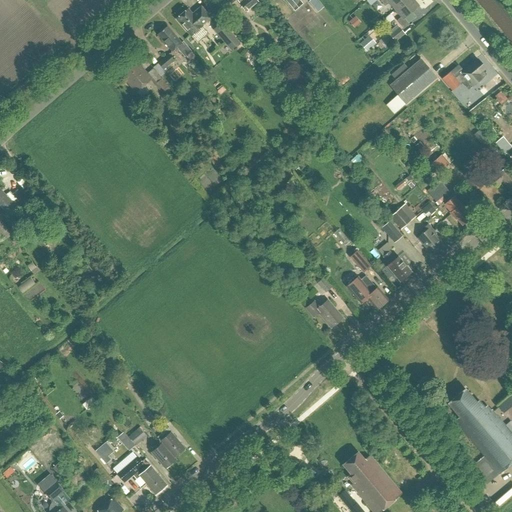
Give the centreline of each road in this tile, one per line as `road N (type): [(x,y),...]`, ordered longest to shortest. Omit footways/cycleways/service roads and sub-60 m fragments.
road 1 (tertiary): [(158,511),(511,210)]
road 2 (unclassified): [(0,140),(166,0)]
